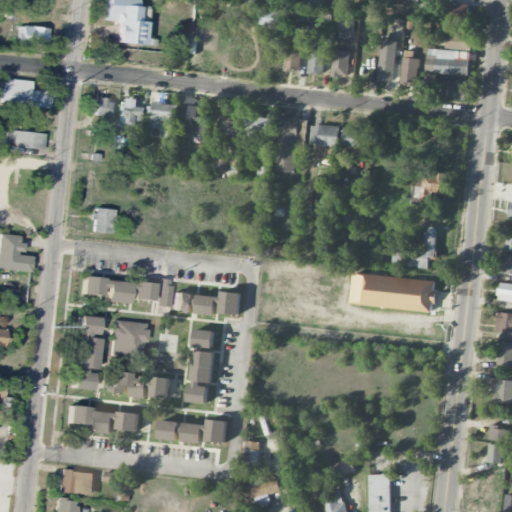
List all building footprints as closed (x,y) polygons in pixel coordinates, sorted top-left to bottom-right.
[(116,44),(142,45),(142,23),(136,22),(136,0),(103,0),(103,22),(117,22),(116,44)] [(469,4),(445,3),(444,22),(468,23),(469,4)] [(272,11),(261,10),(260,24),(271,25),(272,11)] [(352,34),(354,17),(338,15),(337,32),(352,34)] [(455,34),(455,26),(447,26),(446,49),(472,50),(472,34),(455,34)] [(48,28),(17,27),(16,46),(47,47),(48,28)] [(302,37),(286,36),(285,70),(301,71),(302,37)] [(394,80),(396,42),(380,41),(379,80),(394,80)] [(326,45),(310,45),(309,73),(324,74),(326,45)] [(470,51),(426,50),(425,73),(469,75),(470,51)] [(331,76),(347,77),(348,51),(332,51),(331,76)] [(413,58),(414,51),(404,51),(402,85),(417,86),(419,59),(413,58)] [(30,82),(1,79),(0,91),(0,103),(50,109),(52,93),(29,91),(30,82)] [(444,99),(464,100),(465,84),(445,83),(444,99)] [(92,115),(114,118),(117,102),(95,98),(92,115)] [(186,143),(205,143),(206,118),(200,117),(200,98),(184,98),(183,134),(186,134),(186,143)] [(144,129),(145,107),(137,107),(137,99),(126,99),(126,105),(118,105),(117,128),(144,129)] [(177,104),(152,103),(152,128),(176,129),(177,104)] [(269,115),(245,114),(244,136),(269,137),(269,115)] [(295,173),(299,130),(307,131),(308,120),(278,117),(275,147),(264,146),(263,156),(259,155),(257,177),(272,179),(272,176),(281,177),(281,172),(295,173)] [(239,121),(220,120),(219,135),(238,136),(239,121)] [(318,145),(318,153),(330,154),(330,147),(339,147),(339,126),(311,126),(311,145),(318,145)] [(361,130),(344,128),(341,146),(358,148),(361,130)] [(44,136),(0,129),(0,144),(42,151),(44,136)] [(415,173),(414,203),(434,203),(435,193),(447,193),(448,174),(415,173)] [(114,234),(115,210),(92,209),(91,233),(114,234)] [(392,265),(428,268),(429,257),(435,258),(437,228),(427,227),(426,236),(419,235),(417,251),(394,250),(392,265)] [(0,269),(32,273),(33,256),(20,255),(21,244),(17,243),(17,236),(0,234),(0,269)] [(290,248),(275,245),(273,254),(288,257),(290,248)] [(434,311),(437,280),(353,272),(350,303),(434,311)] [(153,284),(81,278),(80,295),(103,296),(102,303),(127,305),(128,299),(151,301),(153,284)] [(168,308),(169,280),(157,279),(155,307),(168,308)] [(240,315),(241,293),(221,292),(221,296),(197,295),(196,314),(218,316),(218,314),(240,315)] [(192,313),(193,294),(174,293),(173,312),(192,313)] [(96,336),(98,319),(78,316),(76,334),(96,336)] [(144,324),(112,320),(108,355),(140,359),(144,324)] [(213,349),(214,331),(194,330),(193,348),(213,349)] [(70,390),(91,391),(92,371),(95,372),(97,339),(76,338),(74,372),(71,372),(70,390)] [(511,365),(511,342),(499,342),(498,365),(511,365)] [(189,403),(207,404),(209,385),(212,385),(214,352),(193,351),(189,403)] [(110,392),(128,393),(129,374),(111,373),(110,392)] [(170,378),(151,377),(151,380),(130,378),(130,383),(132,383),(130,397),(148,399),(148,396),(168,398),(170,378)] [(495,404),(511,404),(511,380),(495,380),(495,404)] [(137,432),(139,414),(67,408),(66,424),(89,426),(88,432),(114,434),(114,430),(137,432)] [(177,441),(180,422),(160,420),(158,439),(177,441)] [(184,423),(182,441),(203,443),(204,441),(226,443),(228,421),(208,420),(208,425),(184,423)] [(489,426),(488,440),(508,442),(509,428),(489,426)] [(243,464),(259,464),(259,442),(244,442),(243,464)] [(503,445),(488,444),(487,463),(502,464),(503,445)] [(354,471),(352,460),(332,465),(335,476),(354,471)] [(93,472),(58,471),(57,494),(93,495),(93,472)] [(391,511),(390,474),(369,475),(369,511),(391,511)] [(280,491),(277,479),(263,482),(261,475),(250,477),(252,486),(244,488),(247,499),(254,497),(256,507),(271,503),(268,494),(280,491)] [(328,511),(346,511),(342,489),(324,493),(328,511)] [(55,511),(74,511),(75,501),(56,500),(55,511)]
